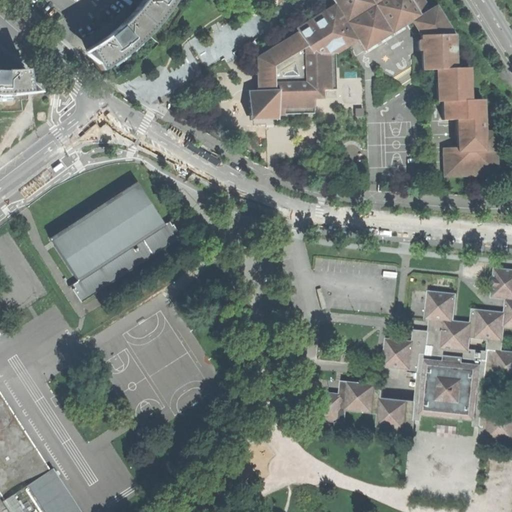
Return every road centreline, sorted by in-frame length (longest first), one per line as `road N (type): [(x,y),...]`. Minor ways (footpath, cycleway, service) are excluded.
road 1 (residential): [(104,110),(242,189),(298,210),(511,234)]
road 2 (residential): [(104,110),(0,12)]
road 3 (residential): [(0,184),(104,110)]
